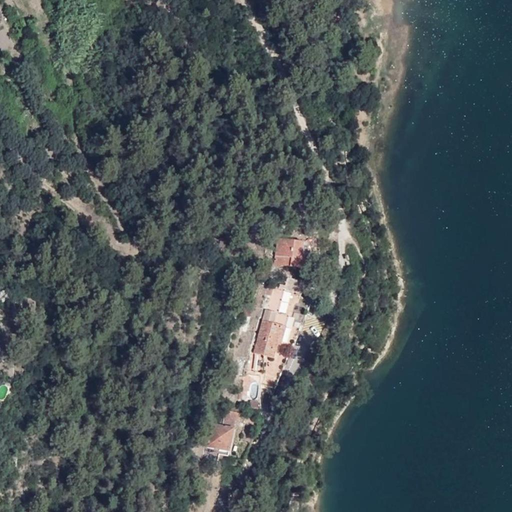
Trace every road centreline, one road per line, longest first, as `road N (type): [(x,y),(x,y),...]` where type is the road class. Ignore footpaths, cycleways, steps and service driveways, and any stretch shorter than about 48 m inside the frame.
road 1 (track): [(249,0),(338,211),(343,275),(313,326)]
road 2 (residential): [(229,511),(313,326)]
